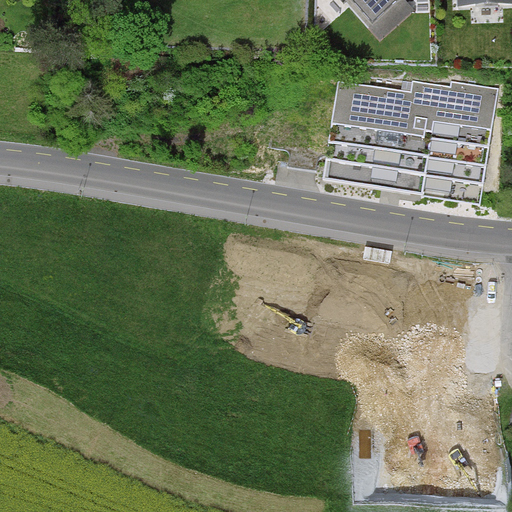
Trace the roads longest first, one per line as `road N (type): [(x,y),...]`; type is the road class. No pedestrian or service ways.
road 1 (secondary): [(511,239),(0,160)]
road 2 (unknown): [(62,167),(341,84)]
